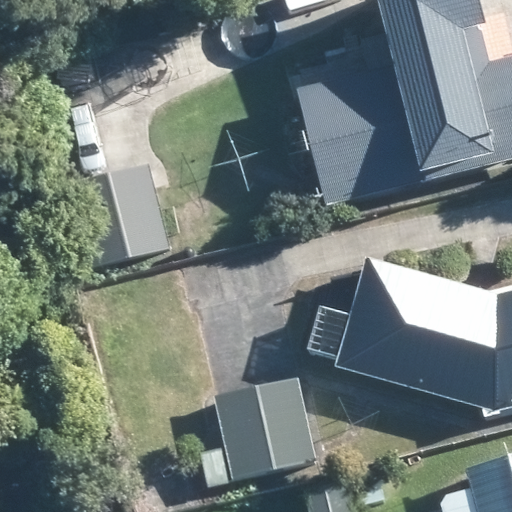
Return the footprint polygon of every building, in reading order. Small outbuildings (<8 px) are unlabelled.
[(455,177),(511,163),(511,64),(505,67),(497,34),(511,30),(511,0),(414,0),(422,33),(430,64),(320,90),(326,117),(346,198),(347,207),(455,180),(455,177)] [(85,191),(106,272),(186,252),(165,170),(85,191)] [(511,287),(490,290),(385,261),(382,272),(370,317),(337,308),(325,350),(356,358),(352,369),(511,414),(511,287)] [(300,388),(229,403),(238,452),(215,458),(221,489),(241,485),(240,481),(330,463),(314,384),(300,388)] [(511,511),(511,463),(481,472),(485,490),(459,496),(453,507),(454,511),(511,511)]
